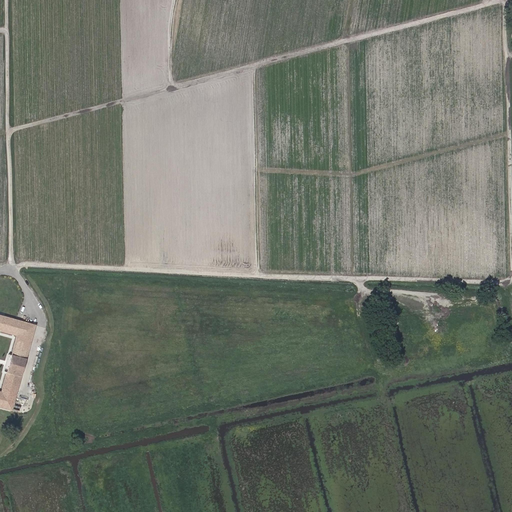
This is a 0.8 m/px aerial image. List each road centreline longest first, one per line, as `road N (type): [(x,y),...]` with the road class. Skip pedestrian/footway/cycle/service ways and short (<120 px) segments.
road 1 (track): [(507,0),(511,279),(12,262),(9,271)]
road 2 (track): [(499,0),(0,132)]
road 3 (track): [(258,269),(255,0)]
road 4 (track): [(8,0),(12,262)]
